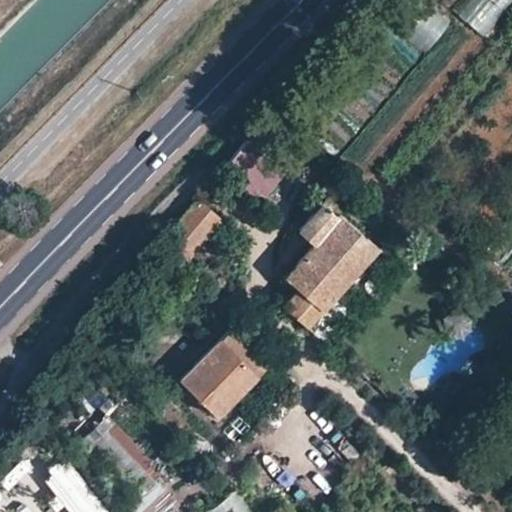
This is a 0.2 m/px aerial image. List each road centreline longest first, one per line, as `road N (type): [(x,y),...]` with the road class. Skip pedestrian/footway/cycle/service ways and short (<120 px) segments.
road 1 (secondary): [(0,303),(287,0)]
road 2 (unclassified): [(328,378),(470,511)]
